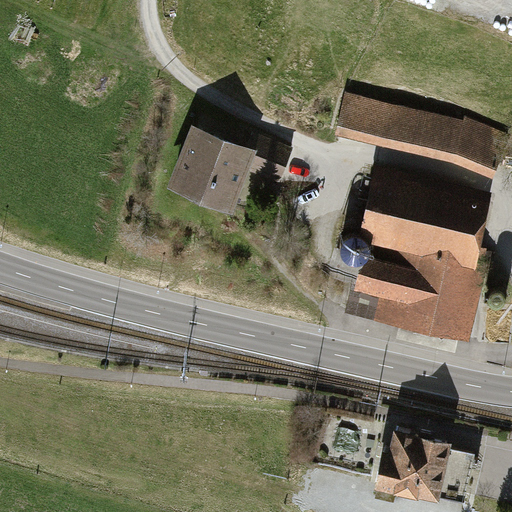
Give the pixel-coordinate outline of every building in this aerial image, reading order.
[(460,121),(351,95),(340,137),(451,162),(490,179),(508,141),(460,121)] [(188,124),(162,187),(228,214),(246,171),(275,183),(289,149),(251,133),(245,148),(188,124)] [(364,253),(348,313),(468,341),(484,271),(474,268),(491,192),(373,165),(356,237),(380,244),(377,255),(364,253)] [(375,465),(383,423),(338,415),(330,457),(375,465)] [(380,452),(371,488),(435,502),(436,497),(461,502),(472,454),(447,448),(448,444),(390,431),(385,453),(380,452)]
